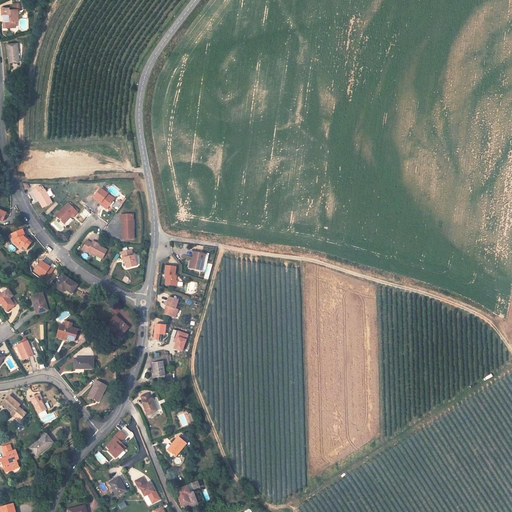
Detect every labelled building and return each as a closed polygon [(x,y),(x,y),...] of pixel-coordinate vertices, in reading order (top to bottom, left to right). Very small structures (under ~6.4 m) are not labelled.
[(9,8),(3,8),(1,8),(2,15),(3,15),(4,28),(15,27),(15,21),(18,21),(18,9),(20,9),(20,3),(13,3),(13,10),(9,10),(9,8)] [(7,44),(9,63),(19,62),(17,43),(7,44)] [(35,195),(43,208),(52,203),(44,189),(42,190),(40,187),(32,191),(34,195),(35,195)] [(114,199),(100,189),(94,197),(101,203),(108,208),(114,199)] [(68,203),(56,216),(64,224),(71,217),(73,215),(74,216),(77,213),(77,212),(73,208),(68,203)] [(120,215),(120,220),(122,220),(122,223),(122,239),(134,239),(133,229),(131,229),(131,220),(133,220),(133,215),(120,215)] [(25,236),(22,229),(11,234),(13,240),(15,240),(16,242),(18,244),(17,245),(21,249),(23,247),(26,249),(31,244),(23,237),(25,236)] [(95,255),(102,259),(107,250),(99,246),(96,244),(97,243),(93,241),(92,243),(87,241),(82,250),(87,252),(88,251),(91,253),(92,252),(96,254),(95,255)] [(137,266),(134,255),(132,256),(131,250),(121,252),(123,258),(124,258),(125,262),(126,268),(137,266)] [(200,272),(205,273),(209,255),(204,254),(194,252),(192,262),(190,268),(201,271),(200,272)] [(166,278),(165,285),(175,286),(175,285),(175,281),(176,276),(175,276),(176,267),(166,266),(165,275),(166,275),(166,278)] [(77,285),(62,275),(54,286),(60,290),(63,286),(66,288),(72,292),(77,285)] [(0,302),(6,312),(14,306),(9,299),(13,296),(9,290),(5,293),(4,292),(0,294),(0,302)] [(45,303),(42,293),(31,297),(36,314),(46,311),(43,303),(45,303)] [(175,309),(178,300),(169,297),(166,306),(167,306),(164,314),(174,318),(176,309),(175,309)] [(123,323),(115,315),(121,336),(127,329),(122,324),(123,323)] [(64,326),(60,325),(57,334),(66,337),(65,338),(74,341),(78,330),(71,328),(72,324),(66,322),(64,326)] [(17,345),(23,360),(34,356),(31,349),(27,341),(17,345)] [(93,359),(74,359),(74,368),(81,368),(81,369),(93,369),(93,359)] [(165,376),(163,362),(152,364),(154,377),(165,376)] [(102,394),(107,386),(97,381),(88,397),(96,401),(100,393),(102,394)] [(42,400),(39,394),(30,398),(38,414),(46,410),(50,408),(47,403),(44,404),(43,405),(41,401),(42,400)] [(147,415),(157,411),(152,399),(150,400),(148,394),(141,397),(143,403),(142,403),(147,415)] [(20,405),(9,396),(2,404),(11,412),(12,411),(13,412),(11,415),(15,418),(16,417),(20,420),(26,414),(18,407),(20,405)] [(116,458),(125,449),(120,444),(127,437),(121,430),(105,446),(116,458)] [(30,448),(37,456),(53,443),(46,435),(30,448)] [(175,457),(186,444),(178,437),(167,450),(175,457)] [(10,445),(2,448),(5,454),(6,454),(7,457),(6,458),(1,460),(3,467),(5,467),(7,472),(17,468),(15,461),(16,460),(19,460),(15,450),(12,451),(10,445)] [(116,496),(126,491),(122,485),(123,484),(120,477),(109,483),(116,496)] [(140,488),(144,496),(153,492),(148,483),(146,484),(142,478),(135,482),(139,488),(140,488)] [(190,494),(187,486),(176,490),(182,506),(190,503),(191,506),(197,504),(193,492),(190,494)]
